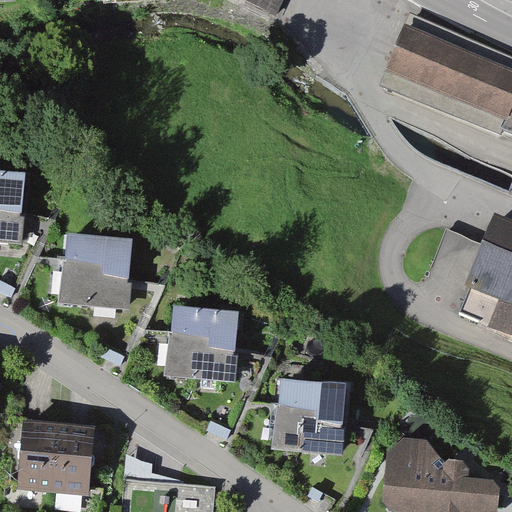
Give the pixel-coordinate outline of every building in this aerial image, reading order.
[(169,0),(100,0),(101,8),(170,4),(169,0)] [(289,0),(247,0),(245,4),(279,21),(289,0)] [(511,77),(407,36),(389,81),(511,129),(511,77)] [(29,182),(0,179),(0,249),(24,252),(29,182)] [(135,247),(66,240),(60,310),(129,316),(135,247)] [(511,259),(485,248),(465,296),(504,312),(495,333),(511,339),(511,259)] [(244,318),(171,312),(165,384),(238,389),(244,318)] [(354,391),(281,384),(274,454),(347,461),(354,391)] [(96,433),(24,427),(19,494),(90,499),(96,433)] [(404,444),(389,454),(385,509),(388,511),(501,511),(502,497),(495,485),(472,483),(472,476),(467,468),(450,465),(445,469),(430,446),(404,444)]
